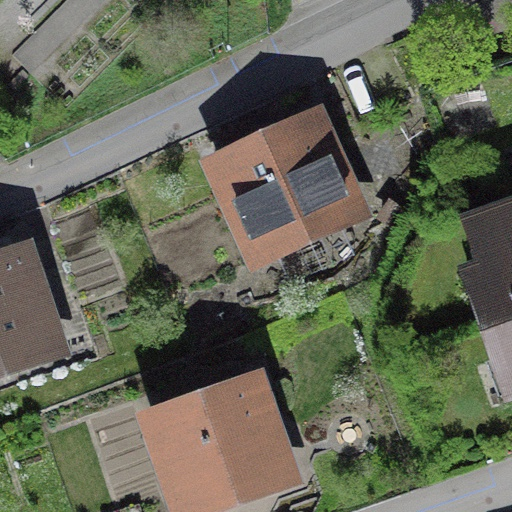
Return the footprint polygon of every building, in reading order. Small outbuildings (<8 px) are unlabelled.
[(511,37),(423,68),(462,183),(511,166),(511,37)] [(330,114),(211,169),(263,280),(381,225),(330,114)] [(511,221),(467,237),(481,277),(456,286),(504,424),(511,421),(511,221)] [(36,261),(0,273),(0,394),(72,371),(36,261)] [(259,391),(142,432),(169,511),(270,511),(298,502),(259,391)]
